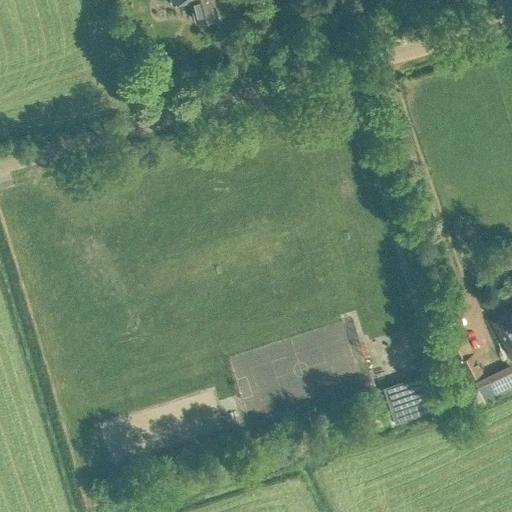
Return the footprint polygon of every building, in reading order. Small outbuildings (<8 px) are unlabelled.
[(165,10),(162,0),(135,0),(139,13),(158,8),(163,32),(177,29),(172,9),(165,10)] [(170,0),(172,4),(186,0),(187,0),(194,20),(221,12),(217,0),(170,0)] [(240,35),(249,67),(270,61),(260,29),(240,35)] [(511,305),(489,318),(509,356),(511,354),(511,305)] [(453,328),(443,334),(465,377),(476,372),(453,328)] [(473,379),(483,399),(511,385),(511,365),(510,361),(473,379)] [(420,373),(382,386),(390,409),(428,396),(420,373)]
